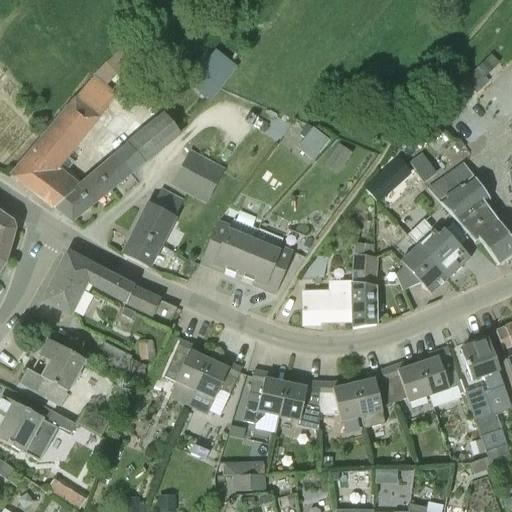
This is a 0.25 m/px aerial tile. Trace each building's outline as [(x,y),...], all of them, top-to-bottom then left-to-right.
[(119,51),(92,76),(104,88),(131,61),(119,51)] [(219,51),(199,75),(191,85),(208,100),(218,87),(236,66),(219,51)] [(477,67),(463,80),(470,87),(474,84),(483,74),(484,74),(488,70),(482,63),(477,67)] [(142,105),(158,84),(145,74),(129,95),(142,105)] [(12,177),(52,208),(77,189),(59,175),(62,171),(59,170),(100,118),(98,117),(108,104),(100,97),(103,92),(89,80),(86,84),(85,84),(12,177)] [(166,117),(130,146),(147,161),(180,134),(176,129),(166,117)] [(311,128),(299,144),(315,156),(327,140),(311,128)] [(72,222),(147,161),(130,146),(78,188),(77,189),(52,208),(72,222)] [(339,146),(330,159),(341,167),(350,154),(339,146)] [(192,152),(174,188),(207,206),(224,169),(192,152)] [(425,180),(438,171),(424,152),(412,161),(425,180)] [(463,165),(428,191),(443,208),(477,183),(473,178),(472,177),(463,165)] [(477,183),(443,208),(457,223),(484,204),(489,200),(477,183)] [(153,206),(148,204),(132,237),(158,250),(182,201),(161,189),(153,206)] [(484,204),(457,223),(475,243),(478,240),(480,242),(501,227),(484,204)] [(0,271),(4,265),(15,230),(12,223),(0,214),(0,271)] [(217,221),(203,255),(204,256),(215,260),(212,269),(222,274),(224,270),(234,274),(237,276),(252,239),(229,230),(231,226),(217,221)] [(511,242),(501,227),(480,242),(496,265),(496,266),(497,266),(511,255),(511,242)] [(416,247),(446,281),(470,259),(443,230),(437,236),(433,231),(416,247)] [(122,256),(148,269),(158,250),(132,237),(122,256)] [(252,239),(237,276),(254,282),(252,286),(263,291),(267,282),(278,286),(279,287),(293,252),(280,246),(279,246),(278,250),(252,239)] [(355,245),(354,257),(371,258),(372,247),(355,245)] [(404,267),(395,276),(402,292),(420,284),(430,295),(446,281),(416,247),(416,248),(400,262),(404,267)] [(67,253),(43,302),(61,311),(70,316),(86,286),(152,318),(160,300),(152,297),(133,288),(113,277),(100,271),(67,253)] [(323,279),(328,259),(315,255),(300,279),(314,279),(315,284),(320,284),(321,279),(323,279)] [(352,256),(351,282),(353,282),(352,322),(352,330),(376,326),(375,288),(374,288),(376,259),(371,258),(354,257),(352,256)] [(327,291),(302,291),(303,325),(319,325),(319,320),(329,320),(329,323),(352,322),(353,282),(351,282),(328,282),(327,291)] [(511,325),(495,333),(511,372),(511,298),(511,299),(511,300),(511,325)] [(134,314),(124,309),(121,316),(131,321),(134,314)] [(19,383),(60,406),(67,392),(68,393),(85,361),(48,340),(39,356),(50,363),(41,378),(27,370),(19,383)] [(166,370),(162,378),(174,384),(175,384),(169,399),(187,407),(208,360),(196,355),(189,351),(192,346),(180,341),(166,370)] [(486,341),(460,351),(470,377),(471,383),(483,379),(488,392),(483,393),(491,415),(495,414),(495,416),(511,410),(502,386),(486,341)] [(131,360),(131,358),(103,344),(96,358),(139,379),(145,367),(131,360)] [(447,390),(460,385),(447,348),(435,352),(437,358),(416,366),(427,398),(448,392),(447,390)] [(208,360),(187,407),(206,416),(213,402),(218,390),(229,396),(241,369),(230,364),(228,369),(208,360)] [(395,366),(384,370),(394,402),(405,399),(406,404),(427,398),(416,366),(405,370),(397,372),(395,366)] [(359,384),(349,386),(357,418),(360,418),(363,429),(384,424),(380,407),(390,404),(394,402),(384,370),(379,372),(372,374),(365,376),(366,382),(359,384)] [(253,371),(242,422),(255,424),(264,416),(276,419),(284,384),(264,380),(265,374),(253,371)] [(284,384),(276,419),(297,424),(297,427),(318,431),(318,418),(318,416),(319,383),(307,383),(306,389),(299,387),(284,384)] [(319,383),(318,416),(336,417),(338,422),(357,418),(349,386),(340,388),(332,390),(331,384),(319,383)] [(464,394),(480,438),(500,430),(495,416),(495,414),(491,415),(483,393),(480,388),(464,394)] [(2,397),(0,400),(0,416),(5,419),(0,427),(0,441),(12,448),(24,455),(25,454),(38,462),(56,429),(69,436),(75,426),(52,413),(28,400),(24,409),(2,397)] [(84,409),(76,424),(101,437),(108,422),(84,409)] [(230,427),(228,438),(242,441),(244,430),(230,427)] [(486,458),(469,464),(473,475),(490,470),(486,458)] [(47,490),(44,494),(73,511),(77,511),(88,497),(88,496),(55,476),(54,478),(47,490)] [(232,493),(265,492),(264,476),(231,477),(232,493)] [(295,493),(286,495),(289,507),(298,505),(295,493)] [(176,511),(175,495),(158,497),(158,511),(176,511)]
